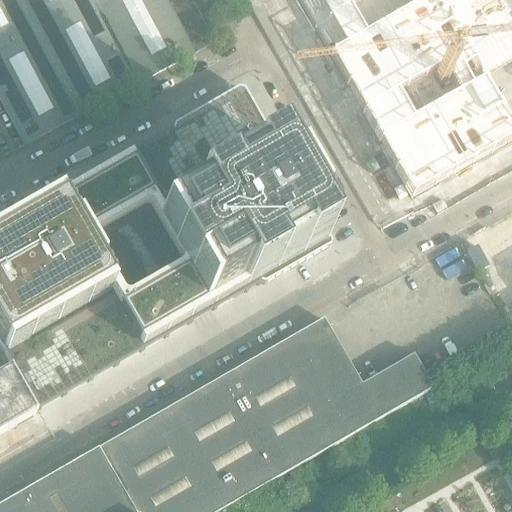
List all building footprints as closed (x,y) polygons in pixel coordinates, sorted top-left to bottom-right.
[(90,0),(89,0),(0,0),(0,48),(33,30),(90,0)] [(80,117),(136,87),(90,0),(33,30),(0,48),(0,103),(23,147),(80,117)] [(167,0),(89,0),(90,0),(136,87),(197,54),(167,0)] [(511,0),(288,0),(406,204),(511,143),(511,0)] [(55,197),(0,228),(0,343),(2,347),(37,409),(142,351),(190,324),(207,314),(259,285),(263,286),(329,249),(330,244),(275,149),(242,92),(237,91),(173,127),(171,132),(121,160),(55,197)] [(221,511),(432,391),(412,357),(360,387),(322,321),(96,452),(131,511),(221,511)] [(0,438),(35,418),(0,356),(0,438)] [(131,511),(96,452),(0,507),(0,511),(131,511)]
